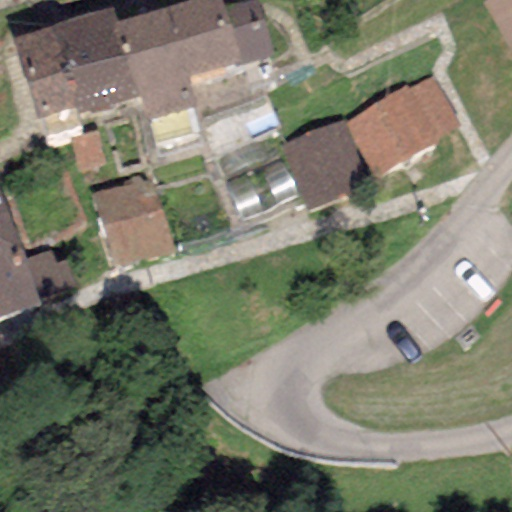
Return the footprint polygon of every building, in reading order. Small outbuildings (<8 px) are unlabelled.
[(511,0),(499,0),(483,10),(511,59),(511,0)] [(112,22),(15,53),(42,134),(138,103),(149,135),(196,120),(188,94),(274,66),(254,5),(222,16),(219,5),(118,37),(112,22)] [(430,80),(348,126),(380,182),(462,135),(430,80)] [(342,128),(282,149),(307,220),(367,199),(342,128)] [(152,183),(93,199),(114,275),(173,259),(152,183)] [(72,294),(59,254),(18,267),(8,235),(0,237),(0,330),(36,319),(32,307),(72,294)]
